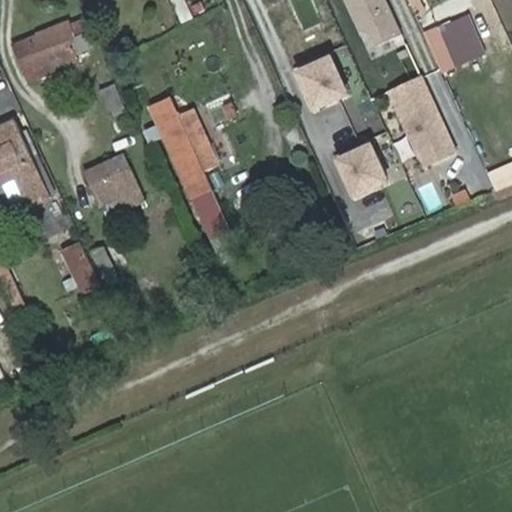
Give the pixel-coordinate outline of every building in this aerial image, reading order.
[(348,0),(363,30),(374,34),(380,46),(403,35),(389,3),(384,5),(382,0),(348,0)] [(470,14),(440,27),(458,68),(488,55),(470,14)] [(40,80),(57,73),(79,64),(75,55),(92,48),(83,23),(72,27),(70,23),(15,46),(30,84),(40,80)] [(332,57),(298,72),(314,108),(348,92),(332,57)] [(62,83),(57,73),(40,80),(45,90),(62,83)] [(422,77),(372,100),(382,123),(403,113),(424,158),(453,145),(422,77)] [(102,93),(112,118),(127,111),(116,87),(102,93)] [(204,173),(179,118),(171,99),(153,107),(161,124),(146,132),(152,146),(168,139),(213,238),(230,230),(204,173)] [(196,110),(179,118),(204,173),(221,166),(196,110)] [(17,122),(6,127),(14,143),(24,139),(17,122)] [(14,143),(6,127),(0,129),(0,214),(14,208),(26,202),(29,208),(52,198),(24,139),(14,143)] [(372,144),(341,157),(357,194),(388,180),(372,144)] [(87,173),(103,206),(125,196),(130,207),(144,200),(124,156),(87,173)] [(430,212),(443,207),(433,184),(420,189),(430,212)] [(26,202),(14,208),(18,214),(29,208),(26,202)] [(71,204),(66,206),(78,232),(84,230),(71,204)] [(118,241),(107,246),(117,270),(129,265),(118,241)] [(63,252),(73,275),(79,288),(81,287),(85,295),(100,288),(79,244),(63,252)] [(117,270),(107,246),(93,252),(110,287),(123,281),(117,270)] [(64,279),(73,275),(63,252),(53,256),(64,279)] [(1,277),(14,307),(28,301),(14,271),(1,277)] [(28,301),(14,307),(20,319),(33,313),(28,301)]
